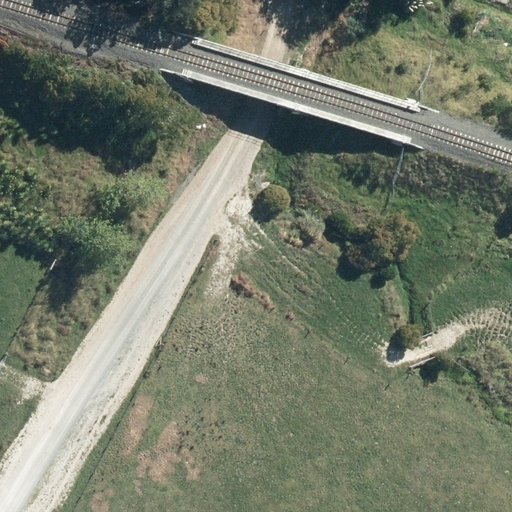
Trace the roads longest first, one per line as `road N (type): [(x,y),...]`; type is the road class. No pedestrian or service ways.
road 1 (unclassified): [(206,192),(30,456),(2,511)]
road 2 (track): [(294,0),(260,104),(206,192)]
